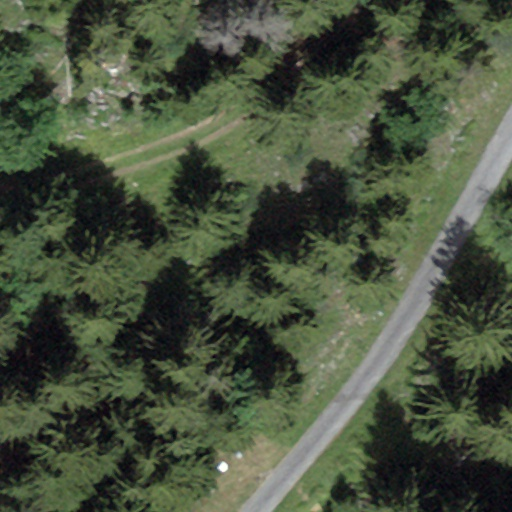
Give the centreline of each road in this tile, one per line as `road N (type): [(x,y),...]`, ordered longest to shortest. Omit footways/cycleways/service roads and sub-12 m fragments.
road 1 (residential): [(511,133),(356,390),(256,511)]
road 2 (track): [(383,0),(305,92),(141,154),(0,162)]
